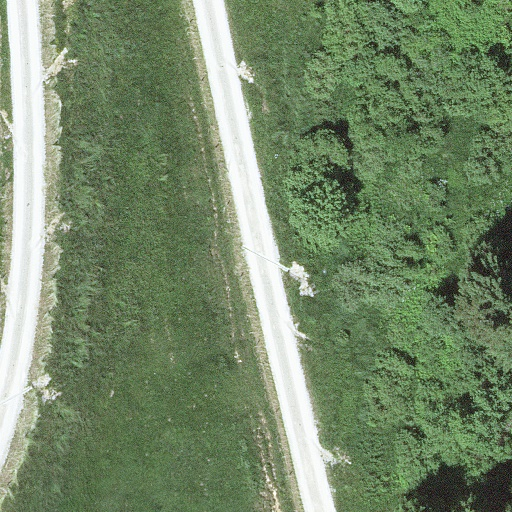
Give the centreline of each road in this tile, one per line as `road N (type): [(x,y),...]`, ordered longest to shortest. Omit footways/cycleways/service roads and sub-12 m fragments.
road 1 (track): [(321,511),(206,0)]
road 2 (track): [(21,0),(26,268),(0,412)]
